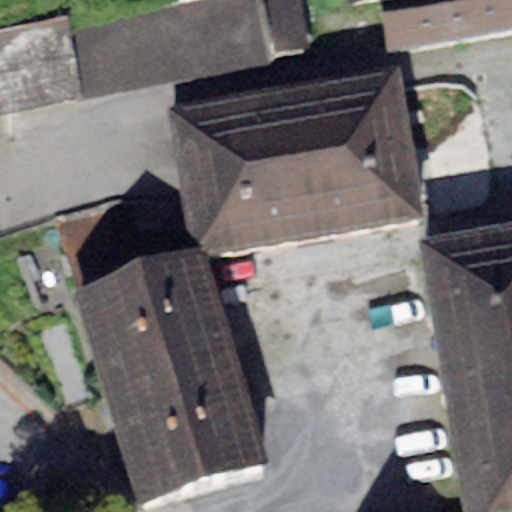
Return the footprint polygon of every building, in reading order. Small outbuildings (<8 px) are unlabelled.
[(258,0),(191,0),(71,22),(86,106),(271,73),(258,0)] [(296,0),(258,0),(271,73),(309,66),(296,0)] [(511,0),(387,0),(380,1),(391,64),(511,43),(511,0)] [(71,22),(0,33),(0,124),(86,106),(71,22)] [(395,85),(168,123),(194,276),(420,239),(395,85)] [(53,225),(78,314),(136,297),(111,209),(53,225)] [(511,511),(511,249),(419,266),(462,511),(511,511)] [(136,297),(78,314),(135,511),(168,511),(268,484),(208,276),(136,297)] [(353,511),(449,511),(448,497),(353,503),(353,511)]
